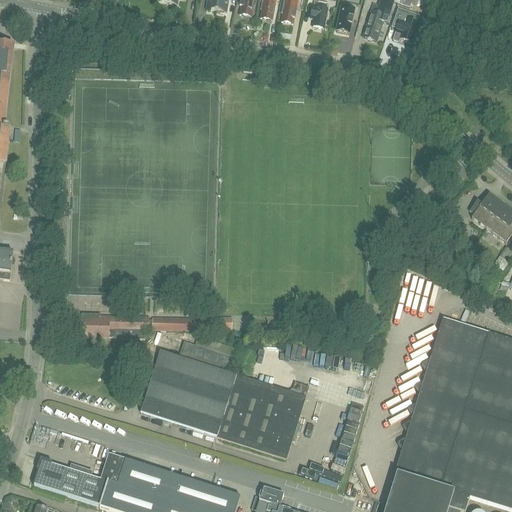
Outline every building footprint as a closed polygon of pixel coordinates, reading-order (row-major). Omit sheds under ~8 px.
[(207,0),(206,10),(215,12),(217,0),(207,0)] [(217,0),(215,12),(219,13),(220,15),(223,15),(224,14),(226,14),(228,0),(217,0)] [(240,7),(239,15),(251,18),(254,2),(254,0),(240,0),(239,7),(240,7)] [(263,0),(263,3),(262,3),(260,11),(261,11),(260,19),(272,22),(275,6),(275,0),(263,0)] [(383,23),(386,25),(393,3),(384,0),(380,0),(379,7),(372,5),(362,39),(377,43),(383,23)] [(412,0),(398,0),(397,6),(409,11),(412,0)] [(311,13),(310,20),(313,20),(312,28),(323,31),(326,16),(328,5),(314,2),(313,8),(312,13),(311,13)] [(282,15),(281,23),(293,25),(296,9),(296,5),(284,3),(284,7),(282,7),(281,15),(282,15)] [(356,22),(359,7),(342,4),(336,33),(348,36),(350,28),(351,28),(352,21),(356,22)] [(402,19),(398,30),(396,30),(392,42),(398,44),(400,41),(411,45),(416,30),(418,24),(402,19)] [(0,131),(3,131),(4,130),(13,48),(0,46),(0,131)] [(3,131),(0,131),(0,213),(9,132),(8,132),(8,131),(4,130),(3,131)] [(479,226),(486,231),(506,245),(511,235),(511,213),(503,208),(504,207),(488,196),(487,198),(481,206),(479,209),(475,205),(472,208),(469,213),(473,216),(471,220),(479,226)] [(0,280),(9,282),(13,254),(0,252),(0,280)] [(503,272),(509,264),(499,257),(493,265),(503,272)] [(152,331),(192,332),(192,320),(152,319),(152,322),(148,322),(148,319),(108,318),(108,317),(100,317),(100,315),(81,315),(81,321),(80,321),(79,338),(113,339),(113,340),(143,340),(144,331),(148,331),(148,329),(152,329),(152,331)] [(396,477),(384,511),(464,511),(469,500),(511,511),(511,342),(442,321),(443,320),(442,320),(393,477),(394,477),(394,476),(396,477)] [(232,333),(232,321),(194,321),(194,333),(232,333)] [(179,356),(199,362),(198,366),(160,354),(140,415),(217,439),(285,461),(296,427),(295,427),(304,400),(308,388),(295,384),(291,395),(221,373),(222,370),(229,372),(233,359),(183,344),(179,356)] [(360,375),(362,364),(349,361),(347,373),(360,375)] [(265,383),(275,385),(276,373),(267,372),(265,383)] [(352,411),(364,414),(370,391),(359,388),(352,411)] [(343,476),(349,478),(356,456),(351,454),(356,437),(344,434),(339,451),(337,450),(333,461),(346,465),(343,476)] [(99,509),(108,511),(235,511),(240,499),(108,456),(100,482),(51,466),(51,464),(40,460),(36,471),(38,471),(33,487),(99,508),(99,509)] [(255,511),(291,511),(279,508),(283,496),(263,490),(261,494),(260,494),(258,500),(259,500),(255,511)]
